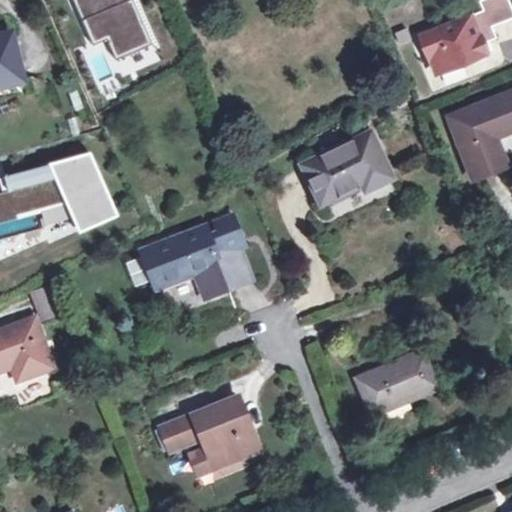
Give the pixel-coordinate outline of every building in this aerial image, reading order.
[(137,6),(134,7),(128,10),(122,0),(73,0),(94,45),(107,39),(117,59),(153,43),(137,6)] [(131,0),(122,0),(128,10),(134,7),(131,0)] [(484,13),(422,37),(437,74),(487,54),(483,45),(497,40),(492,28),(511,20),(511,9),(508,0),(488,0),(480,3),(484,13)] [(10,37),(0,39),(0,87),(21,82),(10,37)] [(473,180),(507,167),(497,138),(511,131),(511,93),(449,118),(473,180)] [(321,202),(362,183),(365,190),(391,177),(371,134),(305,167),(321,202)] [(89,154),(4,178),(8,191),(0,193),(0,224),(17,220),(16,216),(66,202),(76,227),(114,210),(89,154)] [(217,233),(208,236),(220,266),(195,275),(202,297),(249,280),(238,250),(236,242),(243,240),(234,216),(214,223),(217,233)] [(195,275),(220,266),(208,236),(205,227),(142,249),(157,289),(195,275)] [(243,240),(236,242),(238,250),(245,247),(243,240)] [(140,255),(126,260),(135,286),(149,282),(140,255)] [(65,313),(55,287),(34,294),(43,321),(65,313)] [(0,405),(15,401),(20,410),(54,398),(45,371),(52,369),(34,319),(0,332),(0,405)] [(372,417),(437,389),(421,352),(356,380),(372,417)] [(201,437),(206,449),(208,454),(213,469),(230,462),(259,451),(238,398),(161,428),(169,450),(201,437)] [(208,454),(206,449),(190,455),(197,475),(213,469),(208,454)]
